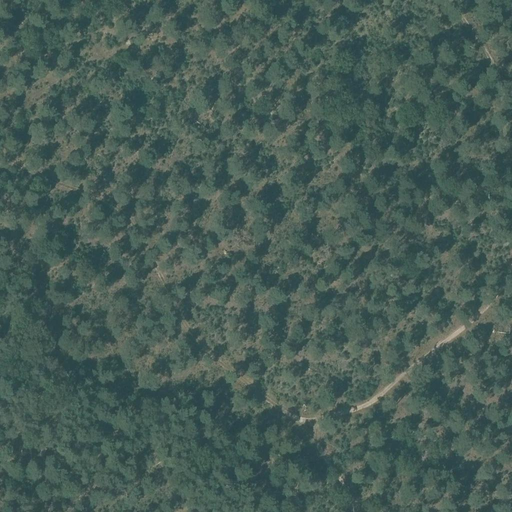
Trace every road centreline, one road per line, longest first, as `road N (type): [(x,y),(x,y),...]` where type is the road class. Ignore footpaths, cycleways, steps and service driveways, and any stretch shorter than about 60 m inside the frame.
road 1 (track): [(0,160),(79,185),(111,206),(211,355),(301,422)]
road 2 (track): [(301,422),(326,409),(356,411),(495,291),(511,258)]
road 3 (track): [(511,216),(494,63),(452,0)]
